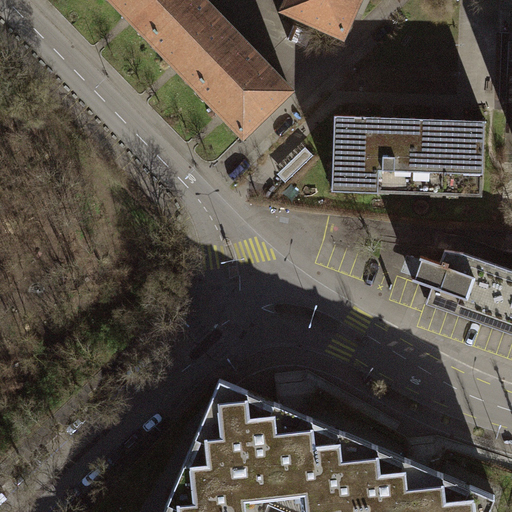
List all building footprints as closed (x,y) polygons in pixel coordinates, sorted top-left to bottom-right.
[(183,0),(107,0),(144,38),(183,0)] [(199,0),(183,0),(144,38),(192,87),(239,41),(199,0)] [(354,0),(282,0),(278,9),(338,36),(354,0)] [(286,90),(239,41),(192,87),(239,135),(286,90)] [(405,118),(330,115),(328,190),(402,193),(405,118)] [(480,121),(405,118),(402,193),(477,196),(480,121)] [(428,286),(422,302),(511,333),(511,270),(461,253),(441,249),(436,263),(417,256),(408,278),(428,286)] [(250,413),(248,390),(220,378),(209,403),(219,407),(221,427),(204,429),(207,460),(191,461),(194,493),(176,494),(178,511),(263,511),(269,499),(299,511),(324,511),(325,511),(319,458),(316,458),(314,441),(316,441),(314,424),(283,427),(281,410),(250,413)] [(470,485),(248,390),(250,413),(281,410),(283,427),(314,424),(316,441),(346,438),(348,455),(379,452),(381,469),(412,466),(414,482),(445,479),(446,496),(466,495),(470,485)] [(219,407),(209,403),(162,511),(178,511),(176,494),(194,493),(191,461),(207,460),(204,429),(221,427),(219,407)] [(487,511),(495,495),(470,485),(466,495),(446,496),(445,479),(414,482),(412,466),(381,469),(379,452),(348,455),(346,438),(316,441),(314,441),(316,458),(319,458),(325,511),(324,511),(487,511)]
